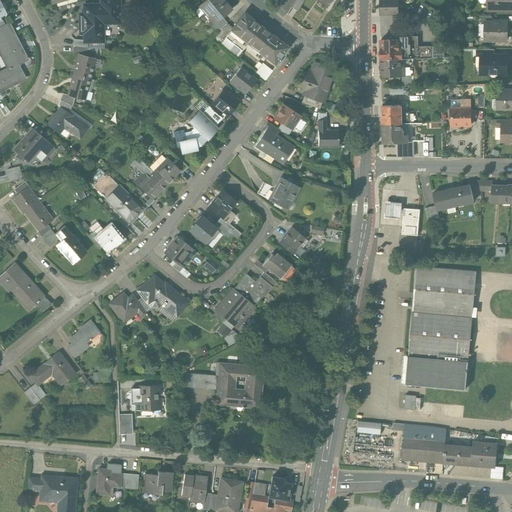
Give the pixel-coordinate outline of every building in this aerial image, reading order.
[(93,41),(102,41),(102,22),(118,22),(118,0),(102,1),(102,6),(85,7),(85,15),(81,15),(81,25),(87,25),(87,38),(93,38),(93,41)] [(206,0),(199,6),(214,25),(222,18),(232,10),(223,0),(206,0)] [(301,0),(297,0),(293,8),(298,12),(305,2),(301,0)] [(398,0),(379,0),(380,15),(399,14),(398,0)] [(511,0),(489,0),(490,11),(511,11),(511,0)] [(242,52),(249,44),(261,28),(245,15),(240,22),(239,21),(233,29),(225,39),(242,52)] [(217,34),(227,24),(222,18),(214,25),(212,27),(217,34)] [(485,24),(485,41),(506,41),(506,23),(491,22),(485,22),(485,24)] [(0,27),(0,34),(12,29),(9,23),(0,27)] [(236,59),(242,52),(225,39),(233,29),(227,24),(217,34),(212,40),(236,59)] [(287,48),(261,28),(249,44),(255,49),(256,48),(269,59),(268,60),(274,64),(287,48)] [(0,34),(0,53),(8,69),(0,72),(0,90),(11,85),(10,84),(24,77),(18,64),(27,59),(12,29),(0,34)] [(418,37),(400,38),(400,43),(401,49),(402,49),(402,54),(409,53),(409,58),(415,58),(418,59),(418,37)] [(74,40),(74,47),(87,48),(87,41),(74,40)] [(381,59),(409,58),(409,53),(402,54),(402,49),(401,49),(400,43),(397,43),(397,40),(381,40),(381,59)] [(79,55),(79,54),(85,56),(87,48),(74,47),(73,54),(79,55)] [(418,47),(418,59),(431,59),(431,47),(418,47)] [(431,47),(431,59),(444,58),(444,47),(431,47)] [(79,55),(73,75),(89,79),(95,59),(85,56),(79,54),(79,55)] [(482,56),(482,75),(490,75),(490,76),(492,78),(495,78),(497,76),(497,75),(506,75),(506,56),(494,56),(482,56)] [(409,58),(381,59),(381,77),(401,77),(405,77),(405,76),(415,75),(415,58),(409,58)] [(322,102),(323,103),(327,91),(324,90),(326,84),(329,86),(335,70),(314,62),(309,76),(306,75),(300,91),(303,92),(302,95),(304,96),(322,102)] [(263,64),(255,74),(265,81),(272,72),(263,64)] [(256,81),(240,68),(230,82),(245,94),(256,81)] [(84,100),(89,79),(73,75),(68,96),(74,98),(84,100)] [(415,87),(415,75),(405,76),(405,77),(401,77),(401,87),(403,87),(415,87)] [(239,103),(222,89),(211,103),(228,116),(239,103)] [(511,90),(497,91),(497,110),(511,109),(511,90)] [(74,98),(68,96),(63,94),(60,100),(72,106),(74,98)] [(322,102),(304,96),(301,103),(319,110),(322,102)] [(70,115),(72,106),(60,100),(57,106),(60,108),(70,115)] [(300,117),(282,105),(274,118),(281,123),(292,130),(300,117)] [(383,124),(402,124),(401,106),(382,107),(383,124)] [(209,107),(202,114),(215,127),(222,119),(214,113),(209,107)] [(70,115),(60,108),(47,125),(59,134),(60,133),(67,138),(71,133),(72,133),(74,131),(81,136),(88,128),(70,115)] [(461,108),(451,108),(451,127),(460,127),(460,125),(472,125),(471,108),(461,108)] [(202,114),(199,112),(189,122),(195,129),(191,132),(184,134),(183,131),(173,133),(177,149),(180,148),(182,154),(197,150),(196,147),(200,146),(207,139),(207,140),(218,130),(215,127),(202,114)] [(325,121),(318,121),(318,147),(338,147),(338,131),(326,131),(325,121)] [(280,130),(277,129),(267,122),(264,127),(274,134),(275,132),(278,133),(280,130)] [(288,136),(292,130),(281,123),(277,129),(280,130),(288,136)] [(402,124),(383,124),(383,143),(398,143),(408,143),(408,135),(406,135),(406,130),(402,130),(402,124)] [(502,127),(501,142),(505,142),(506,144),(509,144),(511,142),(511,126),(502,126),(502,127)] [(47,141),(32,128),(13,150),(27,162),(39,149),(48,157),(55,148),(47,141)] [(254,147),(282,165),(294,147),(276,135),(275,137),(265,130),(254,147)] [(51,136),(47,141),(55,148),(59,143),(51,136)] [(413,141),(408,143),(398,143),(399,158),(413,158),(413,141)] [(168,159),(154,173),(166,186),(180,172),(181,171),(174,165),(168,159)] [(179,160),(174,165),(181,171),(180,172),(182,174),(188,168),(179,160)] [(7,170),(10,182),(22,179),(19,167),(7,170)] [(107,201),(105,204),(114,213),(117,210),(129,222),(141,209),(103,171),(94,179),(97,182),(93,186),(107,201)] [(153,199),(166,186),(154,173),(149,178),(144,173),(135,183),(146,193),(152,200),(153,199)] [(299,187),(281,178),(276,187),(275,187),(274,188),(268,200),(288,210),(292,201),(299,187)] [(15,189),(19,194),(27,187),(28,188),(29,187),(25,181),(15,189)] [(469,181),(469,185),(470,185),(471,191),(481,191),(481,182),(469,181)] [(492,182),(481,182),(481,191),(492,191),(492,186),(492,182)] [(258,194),(268,200),(274,188),(264,183),(258,194)] [(469,185),(433,194),(436,206),(437,210),(474,202),(471,191),(470,185),(469,185)] [(511,186),(492,186),(492,191),(491,203),(511,203),(511,186)] [(23,213),(25,212),(24,212),(38,202),(28,188),(27,187),(19,194),(12,199),(23,213)] [(236,203),(222,191),(208,207),(221,218),(229,225),(229,224),(236,216),(230,211),(236,203)] [(153,199),(152,200),(146,193),(140,199),(149,208),(155,201),(153,199)] [(52,221),(38,202),(24,212),(25,212),(38,230),(38,231),(46,225),(52,221)] [(401,216),(403,217),(404,210),(402,210),(402,203),(398,203),(386,202),(385,218),(396,219),(401,219),(401,216)] [(437,210),(436,206),(425,209),(428,221),(439,219),(437,210)] [(404,209),(404,210),(403,217),(402,235),(418,236),(420,210),(404,209)] [(117,210),(114,213),(111,215),(124,226),(129,222),(117,210)] [(190,230),(205,243),(210,236),(213,239),(218,233),(219,232),(213,227),(201,217),(190,230)] [(229,225),(221,218),(217,222),(226,230),(230,233),(234,228),(229,224),(229,225)] [(226,230),(217,222),(213,227),(219,232),(218,233),(222,236),(226,230)] [(50,230),(46,225),(38,231),(38,230),(37,232),(41,238),(50,230)] [(100,226),(92,232),(104,246),(110,253),(116,248),(114,246),(122,239),(110,226),(104,231),(100,226)] [(311,226),(310,233),(322,235),(324,228),(311,226)] [(302,248),(308,241),(292,228),(279,244),(292,254),(299,245),(302,248)] [(50,230),(41,238),(49,247),(59,239),(50,230)] [(104,246),(92,232),(88,236),(99,250),(104,246)] [(86,252),(70,233),(56,245),(72,264),(86,252)] [(191,248),(177,237),(164,253),(172,259),(178,264),(191,248)] [(496,248),(496,258),(505,258),(506,248),(496,248)] [(280,278),(290,266),(287,263),(289,261),(283,257),(282,259),(275,253),(273,256),(270,254),(262,265),(268,270),(268,269),(280,278)] [(178,264),(172,259),(168,264),(177,271),(181,266),(178,264)] [(264,273),(268,270),(262,265),(257,261),(254,265),(263,272),(264,273)] [(14,264),(0,276),(0,283),(8,292),(11,289),(29,309),(36,304),(44,296),(14,264)] [(478,273),(416,267),(408,357),(404,356),(403,372),(402,385),(426,388),(466,393),(478,273)] [(263,272),(259,277),(272,288),(276,283),(264,273),(263,272)] [(267,293),(272,288),(259,277),(257,280),(252,279),(252,280),(246,275),(234,290),(253,306),(260,298),(267,293)] [(170,289),(155,277),(137,291),(142,297),(144,300),(145,299),(154,294),(164,303),(161,307),(162,308),(164,306),(177,316),(188,302),(171,288),(170,289)] [(225,317),(234,324),(241,316),(243,317),(253,306),(234,290),(224,302),(226,303),(219,312),(225,317)] [(123,293),(108,304),(123,324),(137,313),(138,312),(133,305),(123,293)] [(44,296),(36,304),(43,312),(51,304),(47,299),(46,299),(44,296)] [(142,297),(137,301),(143,309),(144,312),(151,307),(145,299),(144,300),(142,297)] [(137,301),(133,305),(138,312),(137,313),(141,317),(146,314),(144,312),(143,309),(137,301)] [(221,322),(225,317),(219,312),(217,310),(213,315),(221,322)] [(99,333),(90,321),(80,329),(78,333),(69,340),(72,344),(79,354),(88,347),(86,344),(92,339),(91,339),(99,333)] [(74,357),(79,354),(72,344),(67,348),(74,357)] [(75,375),(58,353),(44,364),(44,365),(30,376),(36,383),(37,385),(44,380),(43,379),(51,373),(61,386),(75,375)] [(261,367),(216,363),(215,376),(210,376),(209,389),(217,390),(216,405),(257,409),(261,367)] [(209,389),(210,376),(193,374),(192,387),(209,389)] [(83,375),(78,379),(86,390),(91,386),(83,375)] [(36,383),(24,393),(33,405),(45,395),(37,385),(36,383)] [(140,389),(131,389),(131,405),(140,404),(141,410),(161,409),(161,399),(158,399),(157,389),(153,389),(153,386),(140,387),(140,389)] [(416,397),(405,396),(404,409),(420,410),(421,399),(416,398),(416,397)] [(119,417),(119,433),(132,433),(131,416),(119,417)] [(381,433),(381,422),(356,421),(356,433),(381,433)] [(444,446),(445,446),(446,429),(432,427),(393,423),(392,430),(404,431),(401,460),(443,463),(444,446)] [(473,448),(471,465),(492,467),(495,467),(497,444),(485,443),(473,442),(473,448)] [(444,446),(443,463),(471,465),(473,448),(445,446),(444,446)] [(107,470),(98,469),(96,494),(111,496),(111,487),(120,488),(121,474),(120,474),(121,465),(107,464),(107,470)] [(503,468),(495,467),(492,467),(491,479),(502,480),(503,468)] [(157,475),(145,474),(143,493),(161,494),(162,491),(170,491),(171,473),(157,472),(157,475)] [(138,476),(121,474),(120,488),(137,489),(138,476)] [(192,476),(184,475),(181,496),(189,497),(189,501),(203,503),(203,504),(205,493),(207,478),(193,475),(192,476)] [(74,511),(77,479),(42,476),(41,479),(40,492),(40,501),(58,502),(57,511),(74,511)] [(269,497),(288,501),(291,484),(283,483),(284,479),(272,477),(269,497)] [(40,492),(41,479),(29,478),(28,491),(40,492)] [(216,510),(227,511),(236,511),(242,483),(221,479),(218,496),(216,503),(217,504),(216,510)] [(248,482),(242,511),(249,511),(252,495),(254,483),(248,482)] [(266,485),(254,483),(252,495),(264,497),(266,485)] [(211,494),(205,493),(203,504),(203,503),(202,510),(208,510),(209,508),(211,494)] [(218,496),(211,494),(209,508),(216,510),(217,504),(216,503),(218,496)] [(288,501),(269,497),(264,497),(252,495),(249,511),(256,511),(285,511),(289,511),(290,511),(292,502),(288,501)]
